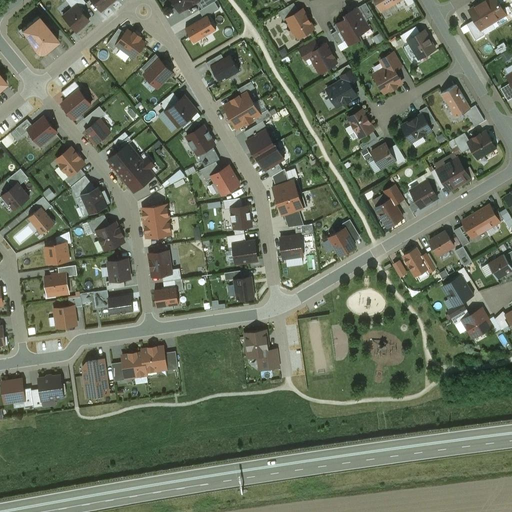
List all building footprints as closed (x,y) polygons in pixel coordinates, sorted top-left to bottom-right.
[(93,0),(102,11),(114,0),(93,0)] [(173,0),(180,11),(198,1),(199,0),(173,0)] [(199,10),(204,17),(208,15),(219,8),(215,0),(203,7),(199,10)] [(373,0),(381,12),(400,0),(373,0)] [(485,0),(481,3),(492,22),(505,14),(503,9),(499,4),(497,0),(485,0)] [(80,7),(76,2),(71,7),(62,13),(76,30),(90,20),(80,7)] [(287,18),(298,11),(293,3),(278,12),(283,21),(287,19),(286,18),(287,18)] [(365,3),(359,7),(367,20),(367,19),(373,16),(365,3)] [(481,3),(469,10),(474,20),(480,29),(481,29),(492,22),(481,3)] [(511,12),(508,6),(503,9),(505,14),(508,20),(511,17),(511,12)] [(357,34),(358,34),(368,28),(365,23),(367,20),(359,7),(345,15),(347,18),(357,34)] [(298,11),(287,18),(286,18),(287,19),(290,25),(289,25),(293,32),(294,32),(297,37),(298,38),(299,37),(313,29),(314,29),(313,28),(310,22),(306,15),(305,15),(302,10),(302,9),(301,10),(298,11)] [(217,30),(208,15),(204,17),(187,27),(196,42),(217,30)] [(58,41),(38,16),(33,20),(21,30),(25,36),(23,37),(35,51),(37,50),(41,55),(58,41)] [(347,18),(333,26),(336,31),(338,33),(341,31),(348,44),(360,37),(358,34),(357,34),(347,18)] [(480,29),(474,20),(466,24),(475,40),(484,35),(481,29),(480,29)] [(407,40),(419,33),(416,27),(400,36),(404,42),(408,40),(407,40)] [(125,31),(119,28),(108,44),(115,49),(118,45),(117,44),(125,31)] [(132,32),(127,28),(125,31),(117,44),(118,45),(137,57),(147,42),(142,38),(143,36),(134,30),(132,32)] [(419,33),(407,40),(408,40),(419,59),(420,58),(420,59),(423,60),(426,59),(427,55),(426,54),(435,49),(423,30),(419,33)] [(338,33),(336,31),(331,34),(337,45),(343,42),(338,33)] [(373,36),(377,44),(384,40),(380,32),(373,36)] [(304,58),(309,55),(309,54),(319,48),(314,39),(299,49),(304,58)] [(319,48),(309,54),(309,55),(314,62),(313,63),(319,73),(336,62),(332,57),(333,56),(329,49),(328,50),(325,44),(319,48)] [(119,48),(116,53),(123,58),(127,54),(119,48)] [(380,60),(385,68),(391,64),(394,70),(402,65),(394,51),(380,60)] [(241,69),(232,52),(211,64),(220,81),(241,69)] [(174,72),(161,58),(144,74),(158,87),(174,72)] [(346,78),(349,83),(357,79),(348,64),(338,70),(343,79),(346,78)] [(385,68),(373,75),(384,92),(390,89),(390,90),(396,87),(395,85),(401,82),(394,70),(391,64),(385,68)] [(343,79),(326,89),(337,106),(343,103),(344,104),(350,100),(350,99),(356,95),(349,83),(346,78),(343,79)] [(75,81),(61,92),(67,98),(80,88),(75,81)] [(238,89),(242,95),(247,91),(255,87),(252,81),(238,89)] [(511,97),(511,84),(511,82),(500,88),(507,100),(511,97)] [(456,84),(440,93),(445,101),(446,100),(451,109),(450,109),(455,117),(465,111),(470,108),(456,84)] [(67,98),(62,102),(74,118),(93,104),(80,88),(67,98)] [(160,103),(167,110),(181,99),(174,91),(160,103)] [(242,95),(225,104),(232,116),(254,103),(247,91),(242,95)] [(199,109),(187,94),(181,99),(167,110),(166,111),(178,126),(199,109)] [(254,103),(232,116),(239,127),(261,115),(254,103)] [(470,108),(465,111),(475,126),(484,120),(475,105),(470,108)] [(101,106),(85,118),(90,125),(100,117),(106,113),(101,106)] [(419,111),(421,114),(421,113),(429,126),(435,121),(426,106),(419,111)] [(361,109),(348,118),(360,137),(373,129),(361,109)] [(421,114),(401,125),(411,142),(431,130),(429,126),(421,113),(421,114)] [(33,125),(28,129),(30,131),(41,145),(58,131),(45,115),(33,125)] [(112,132),(100,117),(90,125),(85,130),(96,144),(112,132)] [(33,125),(27,118),(10,132),(18,141),(30,131),(28,129),(33,125)] [(217,144),(206,124),(185,135),(196,155),(199,154),(214,146),(217,144)] [(269,127),(248,139),(257,155),(278,142),(269,127)] [(126,131),(114,141),(120,149),(127,144),(132,140),(126,131)] [(468,142),(469,141),(464,132),(453,139),(456,144),(461,152),(461,153),(471,147),(468,142)] [(469,141),(468,142),(471,147),(477,157),(495,147),(485,132),(480,135),(479,134),(476,136),(473,138),(474,139),(469,141)] [(278,142),(257,155),(265,169),(287,157),(278,142)] [(385,143),(371,152),(381,168),(395,160),(385,143)] [(114,155),(109,158),(123,174),(140,160),(127,144),(120,149),(118,151),(114,155)] [(461,152),(456,144),(451,147),(456,155),(461,152)] [(86,163),(72,146),(56,159),(69,176),(81,167),(86,163)] [(199,154),(206,166),(216,161),(221,158),(214,146),(199,154)] [(457,157),(449,162),(461,182),(469,178),(457,157)] [(140,160),(123,174),(135,189),(140,185),(144,181),(153,174),(149,169),(154,165),(148,158),(142,162),(140,160)] [(216,161),(206,166),(200,169),(206,179),(211,177),(210,176),(221,169),(216,161)] [(449,162),(436,170),(446,185),(449,190),(461,182),(449,162)] [(242,184),(230,164),(221,169),(210,176),(211,177),(222,195),(242,184)] [(86,173),(81,167),(69,176),(66,178),(71,185),(86,173)] [(171,185),(184,174),(180,168),(166,179),(171,185)] [(9,179),(14,185),(18,181),(19,183),(28,176),(21,169),(9,179)] [(436,170),(431,173),(441,189),(446,185),(436,170)] [(77,196),(82,193),(96,188),(86,173),(71,185),(77,196)] [(425,177),(427,181),(427,180),(434,192),(441,189),(431,173),(425,177)] [(302,193),(297,179),(274,187),(278,201),(302,193)] [(427,181),(410,190),(420,207),(437,197),(434,192),(427,180),(427,181)] [(14,185),(2,195),(15,210),(31,196),(19,183),(18,181),(14,185)] [(391,198),(394,204),(404,198),(395,184),(383,191),(388,199),(391,198)] [(96,188),(82,193),(90,213),(108,206),(100,186),(96,188)] [(50,187),(43,192),(49,199),(56,194),(50,187)] [(307,206),(302,193),(278,201),(283,214),(307,206)] [(34,204),(39,210),(42,207),(45,210),(51,205),(44,196),(34,204)] [(232,206),(242,205),(242,197),(224,199),(225,208),(232,207),(232,206)] [(388,199),(375,207),(382,218),(381,220),(384,224),(386,225),(387,227),(402,217),(394,204),(391,198),(388,199)] [(170,219),(168,203),(143,207),(145,223),(170,219)] [(253,226),(250,204),(242,205),(232,206),(232,207),(234,228),(253,226)] [(475,212),(485,229),(499,221),(494,212),(489,204),(475,212)] [(39,210),(29,218),(42,234),(55,223),(45,210),(42,207),(39,210)] [(494,212),(499,221),(503,219),(508,228),(511,225),(511,219),(505,209),(499,212),(498,210),(494,212)] [(475,212),(462,220),(464,224),(469,233),(472,237),(485,229),(475,212)] [(96,229),(109,224),(105,214),(83,224),(88,234),(97,230),(96,229)] [(173,235),(170,219),(145,223),(147,239),(173,235)] [(109,224),(96,229),(97,230),(106,250),(126,241),(117,220),(109,224)] [(313,223),(297,225),(298,234),(302,234),(314,233),(313,223)] [(469,233),(464,224),(453,230),(463,246),(469,242),(465,236),(469,233)] [(345,225),(329,235),(341,256),(357,246),(345,225)] [(445,231),(429,240),(438,255),(454,245),(445,231)] [(229,247),(234,246),(233,242),(246,240),(246,233),(227,235),(229,247)] [(305,255),(302,234),(298,234),(281,236),(283,258),(305,255)] [(258,260),(255,239),(246,240),(233,242),(234,246),(236,263),(258,260)] [(57,245),(46,247),(48,263),(69,260),(67,242),(57,244),(57,245)] [(463,246),(455,250),(464,266),(472,261),(463,246)] [(416,248),(404,255),(415,275),(427,268),(420,256),(416,248)] [(169,249),(151,252),(154,275),(162,274),(172,273),(172,269),(169,249)] [(502,252),(486,262),(497,279),(511,269),(511,268),(504,254),(502,252)] [(426,253),(420,256),(427,268),(429,272),(435,268),(426,253)] [(128,257),(109,259),(111,280),(125,279),(130,278),(128,257)] [(399,261),(393,265),(400,276),(406,272),(399,261)] [(76,265),(58,267),(59,274),(67,273),(67,276),(78,275),(76,265)] [(460,275),(465,283),(471,279),(464,267),(458,271),(460,275)] [(172,273),(162,274),(163,281),(182,279),(180,268),(172,269),(172,273)] [(252,271),(233,274),(236,301),(256,298),(252,271)] [(57,276),(45,278),(47,293),(55,291),(56,294),(69,292),(68,291),(69,291),(67,276),(67,273),(59,274),(57,274),(57,276)] [(454,306),(462,301),(468,297),(469,298),(474,295),(468,286),(467,287),(465,283),(460,275),(442,285),(454,306)] [(125,279),(111,280),(107,281),(108,289),(126,287),(125,279)] [(156,290),(158,308),(179,305),(177,288),(156,290)] [(108,289),(94,291),(96,307),(111,305),(109,296),(108,289)] [(130,293),(109,296),(111,305),(112,314),(133,311),(130,293)] [(447,310),(451,318),(466,309),(462,301),(454,306),(447,310)] [(74,306),(55,308),(58,327),(77,324),(74,306)] [(470,315),(462,320),(472,337),(491,326),(484,315),(485,314),(481,308),(470,315)] [(462,320),(470,315),(466,309),(451,318),(455,324),(462,320)] [(4,336),(3,326),(0,326),(0,345),(8,345),(7,336),(4,336)] [(266,330),(245,334),(248,357),(257,356),(260,372),(281,369),(278,347),(269,349),(266,330)] [(163,346),(144,349),(147,373),(166,370),(164,352),(163,346)] [(176,351),(164,352),(166,370),(178,369),(176,351)] [(144,352),(125,355),(126,361),(129,378),(147,375),(144,352)] [(89,359),(83,368),(85,380),(108,377),(105,357),(89,359)] [(126,361),(113,363),(116,380),(129,378),(126,361)] [(62,374),(39,376),(41,388),(42,400),(65,397),(62,374)] [(23,377),(2,380),(5,403),(25,400),(26,400),(25,388),(23,377)] [(108,377),(85,380),(87,396),(111,392),(108,377)] [(32,387),(25,388),(26,400),(25,400),(26,408),(34,407),(32,389),(32,387)] [(41,388),(32,389),(34,407),(43,406),(42,400),(41,388)]
